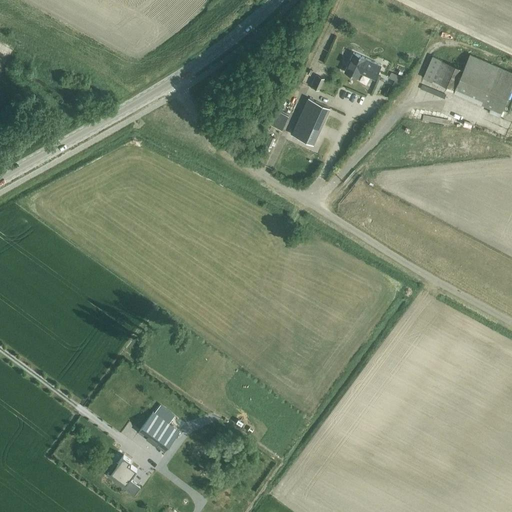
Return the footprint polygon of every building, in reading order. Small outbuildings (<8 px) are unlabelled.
[(352,53),(344,72),(357,78),(359,72),(374,79),(380,65),(352,53)] [(434,80),(503,110),(511,88),(511,72),(470,54),(463,71),(442,62),(442,60),(433,56),(423,78),(433,82),(434,80)] [(320,89),(324,79),(326,75),(318,72),(317,76),(313,86),(320,89)] [(309,98),(292,134),(314,144),(330,108),(309,98)] [(275,123),(285,128),(292,113),(282,108),(275,123)] [(153,408),(142,427),(171,445),(183,426),(153,408)] [(108,472),(107,474),(135,495),(135,494),(129,489),(134,482),(130,479),(137,469),(129,463),(131,460),(124,455),(117,464),(115,468),(113,467),(109,473),(108,472)]
